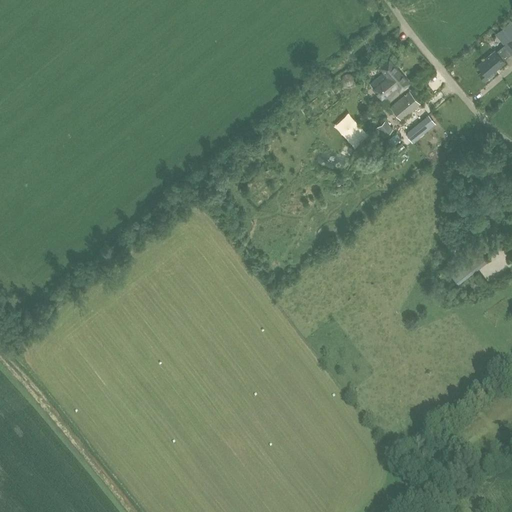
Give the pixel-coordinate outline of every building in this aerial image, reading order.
[(479,73),(486,80),(496,72),(494,70),(505,61),(504,60),(511,53),(511,20),(495,33),(504,44),(496,51),(496,50),(479,64),(484,69),(479,73)] [(370,83),(385,101),(409,82),(389,59),(380,66),(384,71),(370,83)] [(348,85),(349,85),(351,85),(352,84),(353,83),(354,82),(354,81),(355,80),(355,78),(354,77),(354,76),(353,74),(352,74),(351,73),(349,73),(348,73),(347,73),(346,74),(345,74),(342,77),(342,78),(342,80),(343,83),(345,84),(347,85),(348,85)] [(390,107),(401,120),(420,104),(409,90),(390,107)] [(405,133),(412,141),(435,123),(429,114),(405,133)] [(387,122),(379,128),(385,135),(393,129),(387,122)] [(387,140),(392,147),(402,138),(397,132),(387,140)] [(451,250),(453,250),(455,250),(456,250),(457,250),(458,249),(459,248),(459,247),(460,246),(460,244),(460,243),(459,241),(458,240),(457,239),(456,238),(452,237),(451,238),(449,236),(445,241),(448,242),(447,243),(447,244),(447,246),(447,247),(448,247),(448,248),(449,249),(450,249),(450,250),(451,250)] [(447,269),(460,284),(489,261),(476,245),(447,269)] [(430,295),(439,294),(437,282),(429,283),(430,295)] [(405,447),(404,446),(403,447),(402,447),(401,447),(400,448),(400,449),(399,449),(399,451),(399,452),(399,453),(399,454),(400,455),(401,456),(402,456),(403,457),(405,457),(406,457),(407,456),(408,455),(409,454),(409,453),(409,452),(409,451),(409,449),(408,448),(407,447),(406,447),(405,447)]
